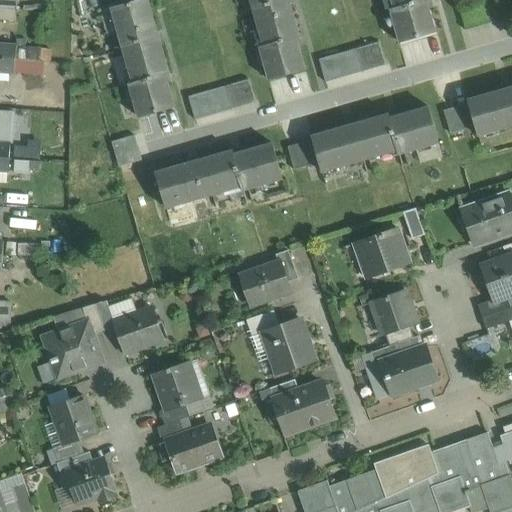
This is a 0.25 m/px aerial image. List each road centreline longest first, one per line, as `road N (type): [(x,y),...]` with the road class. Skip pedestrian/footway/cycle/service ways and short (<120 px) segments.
road 1 (residential): [(150,145),(511,42)]
road 2 (residential): [(470,399),(156,511)]
